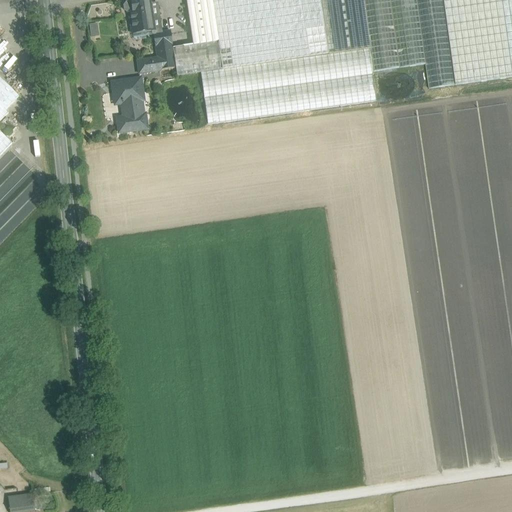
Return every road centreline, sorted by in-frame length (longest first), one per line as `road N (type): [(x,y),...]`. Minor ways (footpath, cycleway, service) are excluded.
road 1 (secondary): [(43,0),(100,511)]
road 2 (track): [(220,511),(511,470)]
